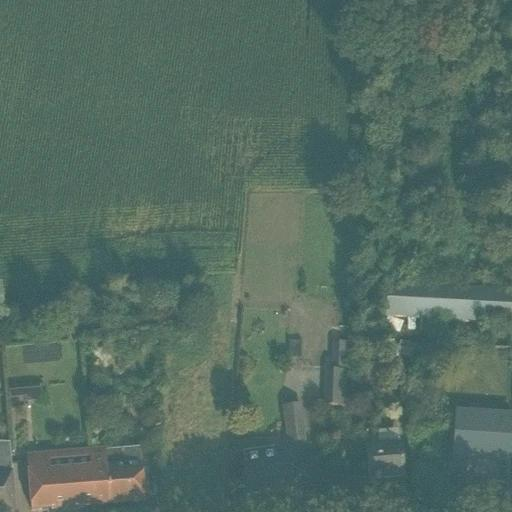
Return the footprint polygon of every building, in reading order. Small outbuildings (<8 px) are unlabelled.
[(511,160),(477,159),(474,194),(511,196),(511,160)] [(386,283),(384,317),(511,323),(511,289),(475,287),(465,287),(412,284),(400,283),(386,283)] [(324,404),(347,404),(347,341),(331,341),(331,368),(324,368),(324,404)] [(110,361),(98,346),(87,355),(99,370),(110,361)] [(22,397),(22,403),(39,401),(38,389),(6,391),(7,399),(22,397)] [(304,442),(299,405),(283,406),(288,444),(304,442)] [(511,413),(455,410),(452,458),(508,462),(511,413)] [(402,476),(400,456),(399,444),(378,446),(377,432),(363,433),(368,479),(402,476)] [(232,446),(244,447),(245,436),(233,436),(232,446)] [(0,508),(14,509),(11,470),(8,443),(0,442),(0,508)] [(144,501),(142,481),(141,465),(106,468),(105,449),(88,451),(93,506),(144,501)] [(30,511),(93,506),(88,451),(26,456),(30,511)] [(244,464),(245,475),(247,494),(290,489),(286,456),(272,457),(272,460),(244,464)]
